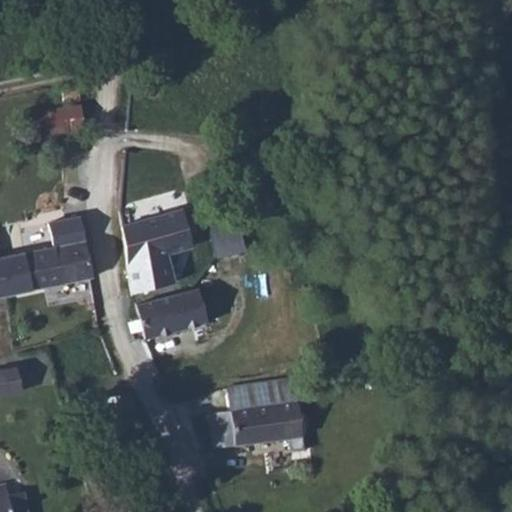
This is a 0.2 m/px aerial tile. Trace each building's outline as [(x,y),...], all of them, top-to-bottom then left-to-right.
[(200,133),(182,96),(140,116),(175,190),(222,167),(209,133),(200,133)] [(31,108),(30,134),(63,135),(64,109),(31,108)] [(139,206),(117,210),(117,215),(130,289),(173,280),(164,251),(190,246),(180,209),(143,218),(139,206)] [(91,278),(81,216),(49,221),(49,224),(60,284),(91,278)] [(204,223),(212,258),(242,252),(234,216),(204,223)] [(0,272),(4,295),(60,284),(49,224),(17,232),(15,225),(0,226),(0,272)] [(137,317),(127,320),(127,322),(131,332),(143,329),(145,339),(207,321),(194,289),(185,291),(137,306),(137,317)] [(143,329),(131,332),(135,342),(145,339),(143,329)] [(0,392),(21,389),(18,367),(0,371),(0,392)] [(291,452),(296,451),(305,448),(293,376),(225,389),(230,410),(210,414),(216,448),(289,437),(291,452)] [(135,416),(125,394),(108,399),(114,422),(135,416)] [(0,481),(0,511),(8,511),(1,481),(0,481)]
